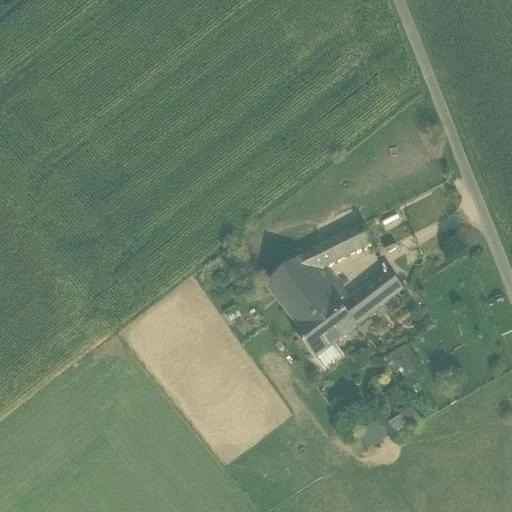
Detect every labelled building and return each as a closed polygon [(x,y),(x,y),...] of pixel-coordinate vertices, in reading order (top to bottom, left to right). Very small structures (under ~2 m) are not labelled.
[(362,227),(311,252),(325,269),(372,246),(362,227)] [(311,252),(265,286),(284,311),(329,276),(325,269),(311,252)] [(390,273),(352,302),(357,309),(365,319),(403,290),(390,273)] [(329,276),(284,311),(299,331),(345,296),(329,276)] [(299,331),(295,334),(313,358),(365,319),(357,309),(346,318),(336,305),(346,298),(345,296),(299,331)]
